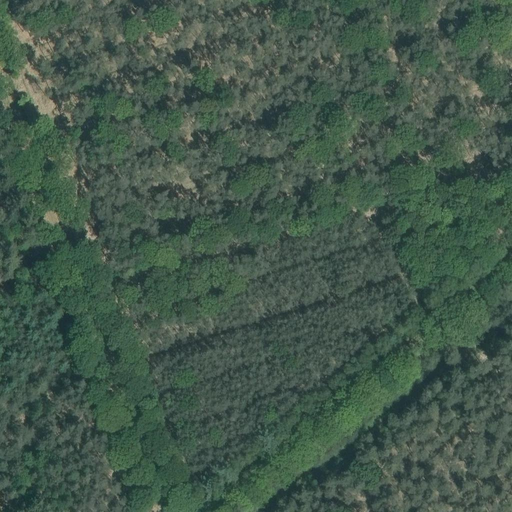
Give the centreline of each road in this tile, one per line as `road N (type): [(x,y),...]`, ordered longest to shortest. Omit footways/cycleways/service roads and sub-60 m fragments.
road 1 (track): [(206,511),(511,260)]
road 2 (track): [(288,511),(511,335)]
